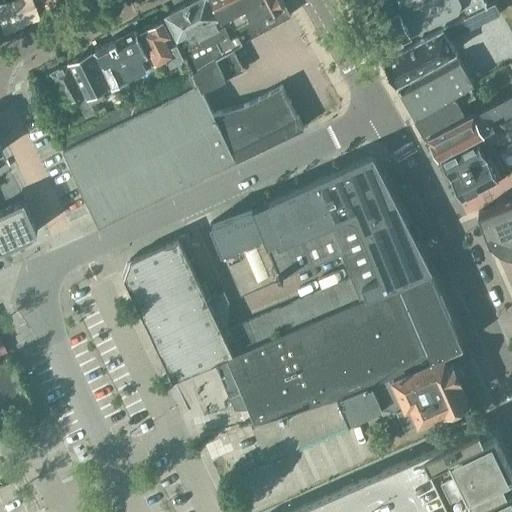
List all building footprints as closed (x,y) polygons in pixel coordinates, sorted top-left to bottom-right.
[(36,0),(7,0),(0,3),(0,13),(6,30),(43,16),(36,0)] [(215,14),(208,0),(192,0),(191,1),(190,0),(186,0),(182,2),(183,5),(169,12),(170,15),(179,31),(180,31),(184,39),(185,38),(187,43),(182,45),(193,67),(194,69),(197,67),(197,68),(201,65),(201,66),(208,60),(208,59),(232,46),(258,33),(290,15),(284,3),(228,30),(223,20),(219,23),(214,14),(215,14)] [(213,0),(223,20),(228,30),(284,3),(284,2),(283,0),(213,0)] [(379,59),(382,57),(437,31),(430,17),(466,0),(392,0),(355,18),(379,59)] [(437,31),(382,57),(395,83),(455,51),(449,38),(500,13),(495,2),(485,6),(443,27),(437,31)] [(152,63),(168,55),(171,61),(178,58),(184,71),(193,67),(182,45),(187,43),(185,38),(184,39),(180,31),(179,31),(170,15),(162,19),(162,18),(150,24),(147,23),(141,26),(140,29),(137,31),(152,63)] [(152,63),(137,31),(136,30),(116,40),(116,39),(95,49),(112,84),(128,76),(128,75),(152,63)] [(88,96),(90,95),(93,101),(104,95),(102,90),(108,86),(90,52),(71,61),(88,96)] [(416,117),(455,94),(474,83),(459,56),(400,87),(398,88),(399,90),(400,89),(402,91),(408,90),(415,115),(414,116),(415,117),(416,117)] [(64,122),(70,134),(98,119),(70,62),(52,71),(67,100),(76,96),(86,116),(75,121),(73,118),(64,122)] [(455,94),(416,117),(424,131),(464,110),(460,102),(475,94),(470,86),(455,94)] [(439,152),(495,126),(490,115),(508,105),(510,109),(511,107),(511,91),(511,90),(430,133),(431,134),(433,132),(435,136),(431,138),(432,139),(431,142),(435,150),(438,151),(439,152)] [(511,119),(502,123),(510,139),(511,138),(511,121),(511,119)] [(440,154),(446,167),(451,175),(495,153),(484,131),(440,154)] [(495,153),(451,175),(456,184),(462,197),(506,174),(495,153)] [(341,253),(350,277),(360,299),(431,269),(430,267),(372,154),(269,201),(269,200),(252,207),(211,222),(241,294),(341,253)] [(511,198),(478,211),(485,228),(487,227),(494,236),(490,238),(489,239),(490,241),(491,241),(498,247),(507,251),(511,251),(511,198)] [(0,248),(39,232),(26,201),(0,211),(0,248)] [(173,378),(217,360),(226,356),(238,351),(229,328),(228,326),(228,300),(224,289),(207,297),(184,247),(192,240),(188,231),(177,236),(162,243),(149,249),(149,250),(134,257),(134,256),(130,258),(132,262),(128,273),(124,275),(125,279),(126,279),(137,301),(136,302),(143,315),(154,338),(160,351),(171,374),(173,378)] [(234,375),(254,421),(308,398),(311,404),(366,384),(432,357),(463,344),(432,270),(360,299),(352,302),(341,306),(331,311),(320,315),(309,320),(298,324),(288,329),(277,333),(267,338),(256,343),(238,351),(226,356),(217,360),(217,361),(218,361),(225,379),(235,375),(234,375)] [(350,277),(343,280),(352,302),(360,299),(350,277)] [(343,280),(332,285),(341,306),(352,302),(343,280)] [(332,285),(321,289),(331,311),(341,306),(332,285)] [(321,289),(311,294),(320,315),(331,311),(321,289)] [(311,294),(300,298),(309,320),(320,315),(311,294)] [(300,298),(289,303),(298,324),(309,320),(300,298)] [(289,303),(279,307),(288,329),(298,324),(289,303)] [(279,307),(268,311),(277,333),(288,329),(279,307)] [(268,311),(257,316),(267,338),(277,333),(268,311)] [(257,316),(246,320),(256,343),(267,338),(257,316)] [(246,320),(229,328),(238,351),(256,343),(246,320)] [(252,423),(267,458),(279,453),(278,453),(383,408),(398,408),(406,426),(420,420),(445,409),(467,399),(459,380),(460,380),(459,377),(463,372),(459,363),(458,363),(453,362),(451,360),(448,361),(445,354),(426,362),(410,370),(369,387),(368,384),(337,397),(297,409),(252,423)] [(8,360),(0,363),(0,384),(12,409),(28,401),(8,360)] [(30,404),(12,413),(16,422),(34,413),(30,404)] [(0,438),(9,434),(6,426),(2,428),(0,423),(0,438)] [(511,511),(511,482),(509,477),(511,476),(511,469),(495,434),(489,436),(484,426),(476,430),(476,429),(445,443),(445,442),(285,511),(511,511)]
